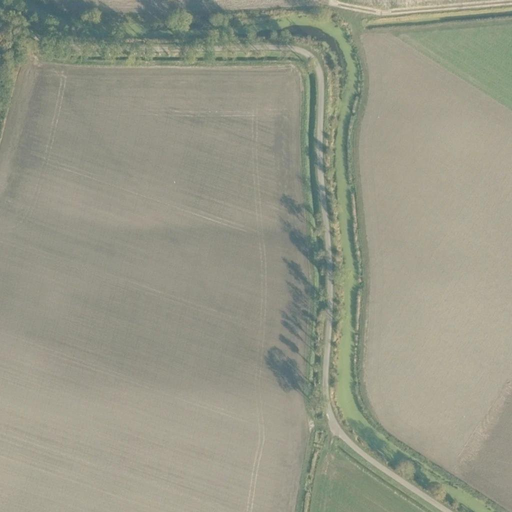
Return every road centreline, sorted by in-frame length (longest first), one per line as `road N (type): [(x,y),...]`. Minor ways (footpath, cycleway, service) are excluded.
road 1 (unclassified): [(446,511),(362,454),(329,414),(320,79),(309,56),(291,48),(65,46),(0,16)]
road 2 (track): [(340,5),(382,13),(511,2)]
